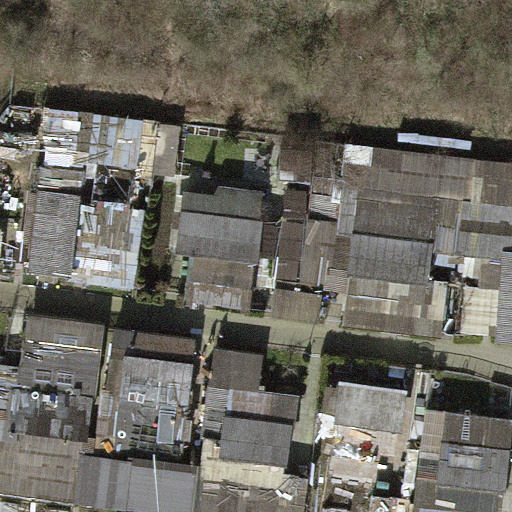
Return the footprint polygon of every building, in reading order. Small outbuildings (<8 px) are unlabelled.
[(84,154),(178,171),(187,122),(92,106),(84,154)] [(87,273),(98,165),(58,161),(47,269),(87,273)] [(462,334),(469,254),(497,256),(491,329),(511,330),(511,203),(451,198),(380,192),(382,166),(351,163),(337,322),(462,334)] [(191,179),(187,250),(271,255),(275,185),(191,179)] [(211,266),(208,301),(258,304),(260,270),(211,266)] [(210,339),(137,328),(121,447),(193,457),(210,339)] [(110,343),(33,335),(21,448),(98,456),(110,343)] [(414,382),(352,375),(342,461),(405,468),(414,382)] [(301,392),(225,382),(212,478),(288,488),(301,392)] [(511,411),(458,408),(451,506),(511,510),(511,411)] [(164,511),(201,511),(206,469),(91,457),(86,504),(164,511)] [(30,511),(31,502),(14,501),(13,511),(30,511)]
